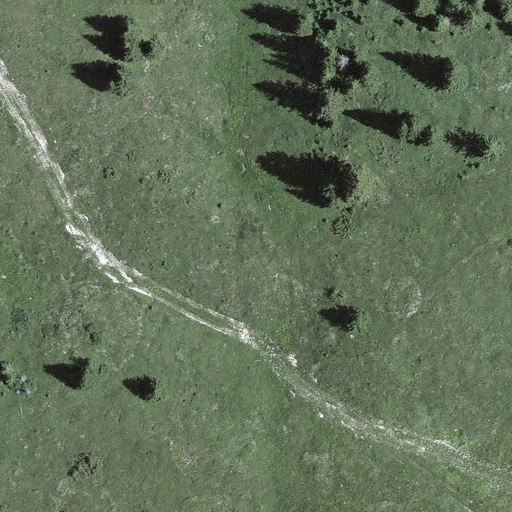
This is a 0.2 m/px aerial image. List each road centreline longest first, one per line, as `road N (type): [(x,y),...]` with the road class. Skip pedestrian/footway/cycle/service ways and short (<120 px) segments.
road 1 (track): [(511,481),(321,394),(260,338),(102,262),(0,74)]
road 2 (track): [(477,511),(321,394)]
